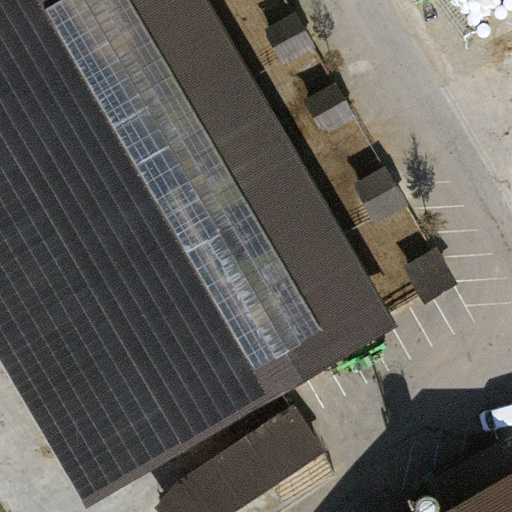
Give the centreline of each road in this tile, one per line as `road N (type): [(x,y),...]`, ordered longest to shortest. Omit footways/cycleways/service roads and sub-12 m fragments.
road 1 (unclassified): [(363,0),(511,258)]
road 2 (unknown): [(511,352),(394,442),(278,511)]
